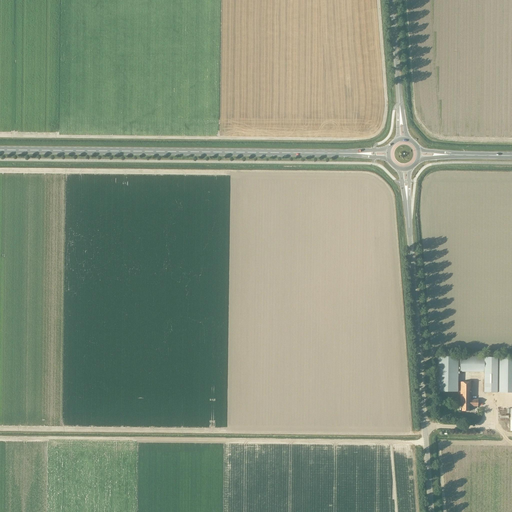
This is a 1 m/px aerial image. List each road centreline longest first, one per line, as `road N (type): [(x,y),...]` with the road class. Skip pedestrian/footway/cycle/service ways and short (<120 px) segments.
road 1 (secondary): [(0,150),(355,153)]
road 2 (unclassified): [(431,511),(407,200)]
